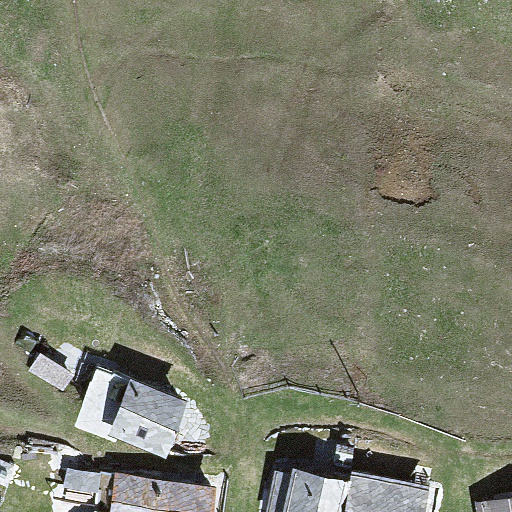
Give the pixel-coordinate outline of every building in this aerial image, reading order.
[(178,395),(124,378),(105,438),(159,455),(178,395)] [(328,511),(336,477),(282,465),(271,511),(328,511)] [(204,511),(207,479),(118,474),(116,511),(204,511)] [(338,511),(412,511),(417,491),(346,477),(338,511)] [(511,511),(511,495),(471,504),(472,511),(511,511)]
